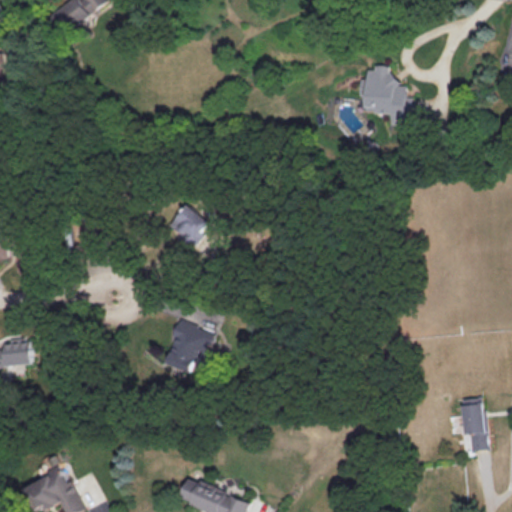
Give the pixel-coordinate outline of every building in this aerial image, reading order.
[(108,0),(72,0),(56,12),(70,30),(108,0)] [(0,53),(0,78),(9,77),(5,53),(0,53)] [(414,123),(414,95),(408,95),(408,84),(400,83),(400,72),(390,72),(391,65),(369,64),(368,77),(361,77),(361,104),(377,105),(377,111),(393,112),(392,122),(414,123)] [(212,223),(189,202),(170,223),(192,244),(212,223)] [(0,256),(9,257),(8,232),(0,232),(0,256)] [(200,372),(213,329),(181,319),(176,335),(178,336),(169,362),(200,372)] [(0,365),(35,363),(34,336),(12,337),(13,345),(0,345),(0,365)] [(488,447),(485,395),(463,396),(465,433),(471,432),(472,448),(488,447)] [(78,511),(87,508),(67,465),(27,484),(40,511),(64,501),(69,511),(78,511)] [(244,511),(249,499),(189,476),(180,499),(213,511),(244,511)]
